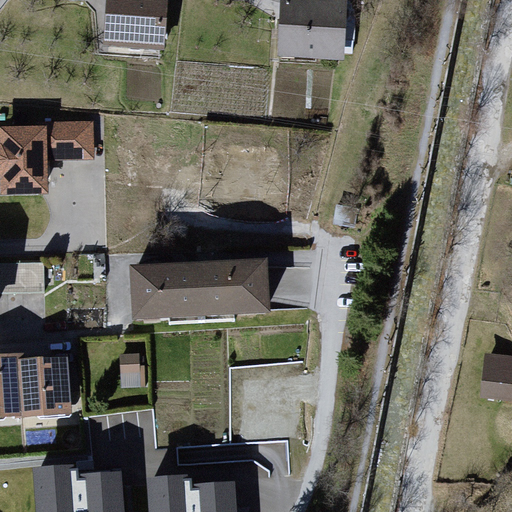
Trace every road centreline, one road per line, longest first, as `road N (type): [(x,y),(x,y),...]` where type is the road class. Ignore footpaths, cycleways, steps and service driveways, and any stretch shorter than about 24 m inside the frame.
road 1 (unclassified): [(511,2),(411,511)]
road 2 (unknown): [(0,247),(65,238),(87,178)]
